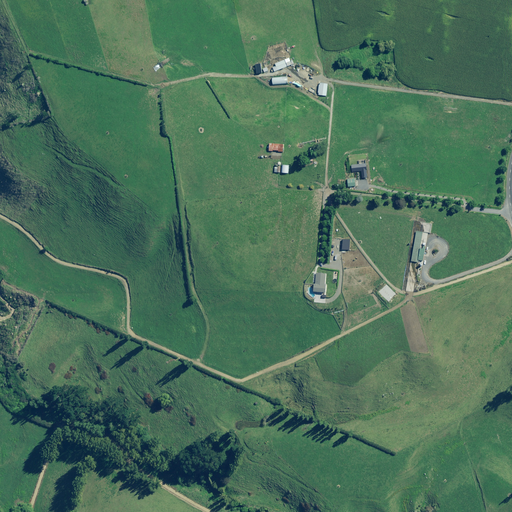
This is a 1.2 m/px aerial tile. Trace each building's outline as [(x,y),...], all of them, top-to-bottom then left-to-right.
[(290,61),(289,58),(275,64),(276,66),(273,67),(274,72),(294,64),(292,60),(290,61)] [(288,84),(287,77),(272,78),(273,85),(288,84)] [(328,84),(319,83),(318,95),(326,96),(328,84)] [(284,144),(269,143),(269,151),(283,152),(284,144)] [(367,178),(366,164),(351,165),(352,172),(361,171),(362,178),(367,178)] [(356,186),(355,179),(347,179),(348,187),(356,186)] [(423,233),(416,231),(411,261),(418,262),(418,260),(423,261),(425,247),(420,246),(423,233)] [(326,274),(316,273),(316,284),(314,284),(314,292),(325,293),(326,285),(325,285),(326,274)]
